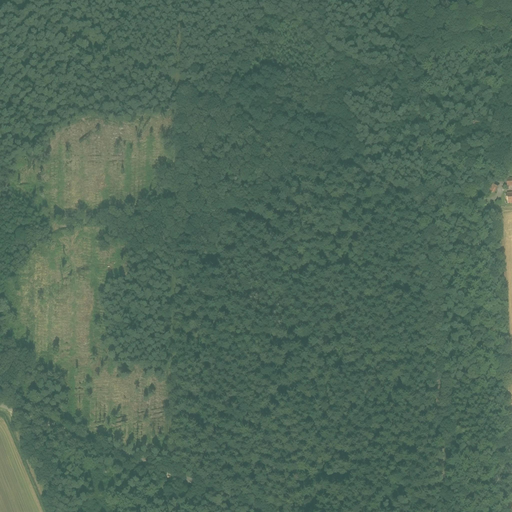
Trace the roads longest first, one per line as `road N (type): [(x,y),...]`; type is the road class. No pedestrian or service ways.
road 1 (track): [(437,511),(422,199),(506,196)]
road 2 (unclassified): [(277,511),(0,404)]
